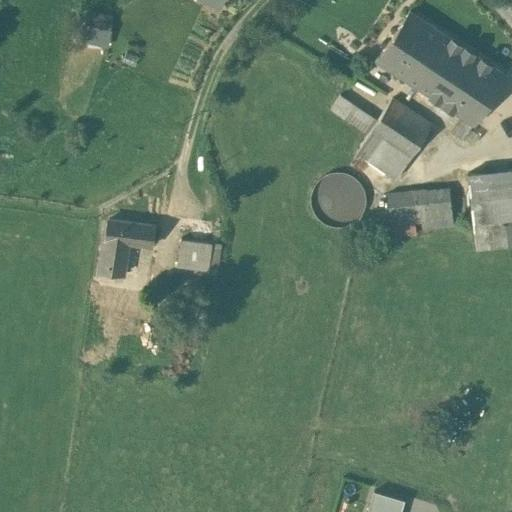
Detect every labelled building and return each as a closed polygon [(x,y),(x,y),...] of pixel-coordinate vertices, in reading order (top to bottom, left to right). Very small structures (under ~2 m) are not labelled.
[(499,59),(410,0),(409,0),(376,51),(465,110),(499,59)] [(113,16),(88,10),(81,37),(107,43),(113,16)] [(399,163),(431,112),(395,89),(384,106),(346,82),(333,98),(371,121),(359,138),(399,163)] [(511,160),(470,164),(478,241),(511,237),(511,160)] [(363,202),(364,196),(363,191),(362,186),(359,181),(356,177),(351,174),(347,172),(341,170),(336,170),(331,171),(326,173),(321,175),(317,179),(314,184),(312,188),(311,194),(311,199),(312,204),(314,209),(317,213),(321,217),(326,220),(331,222),(336,223),(342,222),(347,221),(352,219),(356,215),(359,211),(362,207),(363,202)] [(452,174),(392,178),(393,215),(418,213),(417,224),(454,220),(452,174)] [(155,223),(108,217),(100,268),(123,271),(127,239),(153,242),(155,223)] [(221,241),(181,236),(177,264),(217,269),(221,241)] [(400,511),(404,497),(374,488),(366,511),(400,511)]
